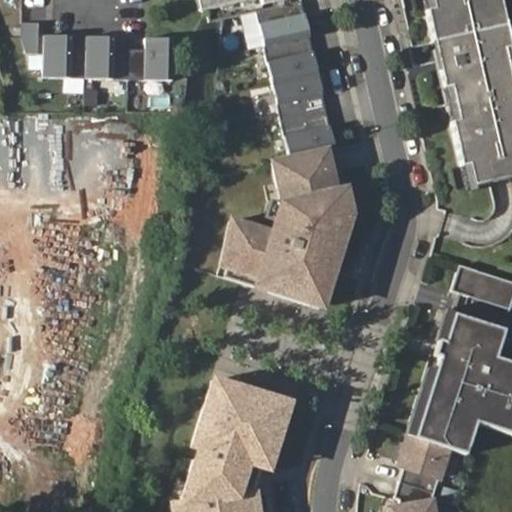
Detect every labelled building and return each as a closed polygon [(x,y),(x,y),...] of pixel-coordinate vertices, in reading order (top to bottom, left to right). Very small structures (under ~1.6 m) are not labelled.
[(199,0),(204,23),(256,13),(287,159),(326,151),(333,149),(300,0),(199,0)] [(421,0),(463,190),(511,179),(511,62),(498,0),(421,0)] [(43,78),(169,81),(171,39),(144,38),(144,50),(112,49),(112,37),(85,37),(85,48),(71,47),(71,36),(44,36),(45,23),(22,22),(22,38),(26,53),(44,54),(43,78)] [(319,311),(347,224),(348,218),(339,220),(326,151),(287,159),(274,162),(283,204),(273,232),(234,220),(218,268),(272,285),(269,295),(319,311)] [(511,283),(458,266),(450,291),(509,311),(511,301),(511,283)] [(430,511),(429,503),(446,448),(464,454),(474,422),(511,433),(511,363),(492,357),(501,329),(450,313),(442,341),(436,340),(432,354),(437,356),(412,438),(406,436),(397,466),(401,467),(392,497),(397,499),(398,507),(391,508),(391,511),(430,511)] [(261,441),(275,399),(237,387),(235,396),(205,386),(186,444),(195,446),(191,458),(189,457),(175,502),(165,503),(166,511),(251,511),(248,492),(245,492),(261,441)] [(285,402),(275,399),(261,441),(271,444),(285,402)]
